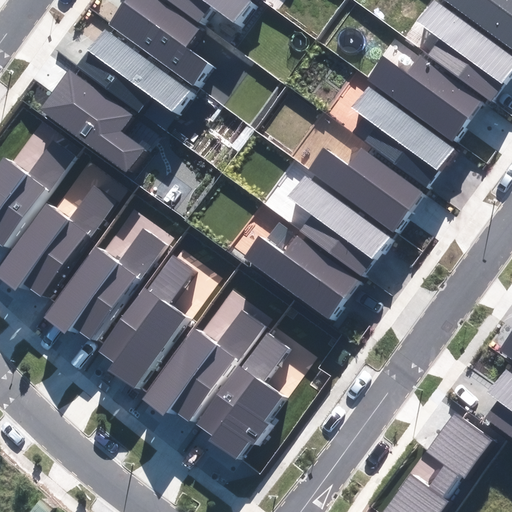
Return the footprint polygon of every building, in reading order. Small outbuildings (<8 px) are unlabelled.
[(197,29),(157,0),(126,0),(109,24),(193,85),(208,64),(184,47),(197,29)] [(248,0),(169,0),(199,22),(211,5),(233,21),(248,0)] [(511,0),(444,0),(511,48),(511,0)] [(511,70),(511,57),(434,1),(419,22),(442,38),(429,55),(491,100),(511,70)] [(191,92),(106,30),(79,66),(139,110),(150,96),(175,114),(191,92)] [(384,58),(369,78),(454,139),(482,100),(421,56),(407,75),(384,58)] [(71,71),(43,109),(127,171),(143,149),(119,131),(131,114),(71,71)] [(457,146),(371,84),(355,107),(377,123),(364,141),(427,186),(457,146)] [(3,158),(0,162),(0,240),(7,245),(74,154),(53,139),(26,175),(3,158)] [(324,149),(309,168),(394,230),(422,192),(361,148),(348,167),(324,149)] [(511,162),(503,155),(466,203),(511,238),(511,162)] [(389,236),(306,176),(290,196),(314,214),(301,231),(361,274),(389,236)] [(47,205),(0,269),(0,275),(17,288),(23,280),(47,297),(118,201),(96,185),(70,222),(47,205)] [(94,248),(44,317),(64,332),(70,324),(94,341),(164,244),(143,229),(117,265),(94,248)] [(359,276),(300,233),(283,256),(259,238),(245,257),(329,317),(359,276)] [(194,269),(173,254),(147,289),(146,289),(101,351),(115,361),(109,369),(133,387),(184,318),(167,306),(194,269)] [(193,330),(143,399),(164,414),(170,406),(193,422),(264,326),(243,311),(216,347),(193,330)] [(266,332),(199,424),(213,435),(210,439),(235,458),(247,441),(252,444),(267,423),(263,420),(280,396),(264,384),(289,349),(266,332)] [(511,332),(501,347),(511,355),(511,332)] [(511,372),(507,368),(490,391),(500,398),(486,416),(511,434),(511,372)] [(353,499),(372,511),(393,478),(399,481),(420,448),(311,377),(263,450),(349,506),(353,499)] [(440,511),(493,442),(455,414),(428,450),(447,465),(429,488),(410,474),(381,511),(440,511)]
